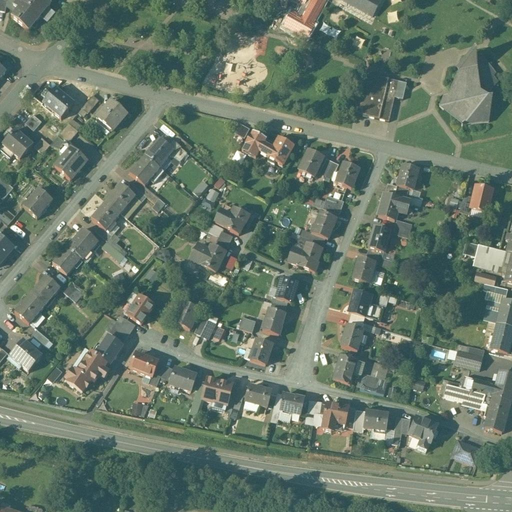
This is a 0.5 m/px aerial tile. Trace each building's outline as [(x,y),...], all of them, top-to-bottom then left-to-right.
[(51,6),(44,0),(26,0),(21,6),(16,2),(12,7),(17,11),(11,18),(28,33),(29,32),(41,18),(47,23),(50,19),(47,16),(50,13),(47,10),(50,6),(51,6)] [(339,0),(340,0),(340,1),(371,17),(380,0),(379,0),(339,0)] [(473,56),(455,69),(459,73),(448,98),(444,97),(443,97),(439,107),(462,126),(460,127),(461,128),(465,126),(488,123),(491,101),(487,101),(485,100),(497,84),(493,78),(495,75),(479,54),(475,58),(473,56)] [(406,85),(363,75),(354,115),(388,123),(394,99),(402,101),(406,85)] [(73,106),(55,91),(42,106),(42,107),(43,106),(53,115),(52,115),(60,122),(73,106)] [(98,103),(92,97),(83,108),(89,114),(98,103)] [(111,103),(96,120),(112,134),(118,127),(118,126),(125,118),(126,118),(127,116),(111,103)] [(41,124),(33,117),(25,125),(33,133),(41,124)] [(78,134),(68,125),(56,139),(67,147),(78,134)] [(32,147),(14,132),(1,148),(2,149),(3,148),(12,156),(12,157),(13,158),(19,163),(32,147)] [(248,137),(243,148),(240,154),(254,161),(257,155),(262,145),(263,146),(264,142),(250,134),(248,138),(248,137)] [(189,147),(177,137),(172,142),(184,153),(189,147)] [(41,140),(34,149),(42,156),(50,147),(41,140)] [(167,148),(159,141),(144,158),(159,170),(173,153),(167,148)] [(273,147),(264,142),(263,146),(262,145),(257,155),(267,160),(266,163),(272,166),(273,164),(280,167),(291,148),(276,141),(273,147)] [(184,153),(172,142),(167,148),(173,153),(182,161),(187,155),(184,153)] [(12,156),(3,148),(2,149),(1,148),(0,149),(0,154),(9,162),(13,158),(12,157),(12,156)] [(71,150),(55,169),(70,182),(86,163),(71,150)] [(306,154),(297,174),(312,180),(321,161),(306,154)] [(144,158),(129,176),(136,182),(144,189),(150,182),(159,171),(159,170),(144,158)] [(324,163),(318,176),(324,178),(330,166),(324,163)] [(336,169),(330,166),(324,178),(330,181),(336,169)] [(357,172),(342,166),(337,176),(339,177),(335,186),(350,192),(354,183),(353,183),(357,172)] [(418,172),(402,167),(402,168),(400,174),(396,188),(397,189),(408,192),(412,193),(412,192),(414,186),(418,172)] [(159,171),(150,182),(153,185),(163,174),(159,171)] [(13,190),(0,179),(0,199),(3,202),(13,190)] [(158,201),(144,189),(136,182),(132,187),(133,187),(146,198),(154,206),(158,201)] [(128,193),(120,186),(105,204),(120,216),(135,200),(135,199),(128,193)] [(146,198),(133,187),(128,193),(135,199),(135,200),(140,205),(146,198)] [(408,192),(397,189),(395,194),(406,197),(408,192)] [(492,193),(475,189),(473,199),(470,211),(486,215),(492,193)] [(38,190),(22,208),(36,221),(52,203),(38,190)] [(406,197),(395,194),(393,200),(399,202),(409,205),(410,198),(406,197)] [(393,200),(383,197),(377,218),(394,223),(397,214),(405,216),(409,205),(399,202),(393,200)] [(473,199),(463,197),(459,214),(469,217),(470,211),(473,199)] [(344,204),(327,198),(322,211),(339,217),(344,204)] [(422,201),(410,198),(409,205),(420,208),(422,201)] [(105,204),(90,221),(99,228),(105,234),(106,233),(113,225),(120,216),(105,204)] [(249,217),(233,209),(229,217),(221,213),(215,225),(230,231),(230,232),(238,237),(244,226),(245,226),(249,217)] [(15,219),(6,211),(2,216),(0,214),(0,222),(1,223),(7,228),(15,219)] [(336,221),(319,215),(315,228),(313,227),(310,235),(313,237),(324,241),(327,242),(332,229),(333,230),(336,221)] [(411,227),(396,223),(395,229),(409,233),(411,227)] [(119,230),(113,225),(106,233),(112,238),(119,230)] [(105,234),(99,228),(94,233),(106,244),(107,244),(109,241),(112,238),(106,233),(105,234)] [(390,234),(374,229),(368,250),(369,251),(383,255),(387,243),(390,234)] [(409,233),(395,229),(393,236),(407,240),(409,233)] [(97,245),(82,232),(67,249),(81,262),(82,263),(97,245)] [(231,239),(221,234),(218,239),(229,245),(231,239)] [(324,241),(313,237),(311,242),(322,246),(324,241)] [(311,242),(300,238),(297,244),(305,247),(320,252),(322,246),(311,242)] [(0,264),(12,250),(0,239),(0,264)] [(229,245),(218,239),(215,245),(226,250),(229,245)] [(121,251),(114,244),(113,245),(109,241),(107,244),(118,254),(121,251)] [(107,244),(106,244),(101,250),(113,260),(118,254),(107,244)] [(478,247),(465,244),(462,256),(475,259),(478,247)] [(197,247),(190,262),(201,267),(208,252),(197,247)] [(320,252),(305,247),(303,255),(299,254),(298,257),(291,254),(287,264),(314,274),(317,266),(316,266),(321,252),(320,252)] [(506,254),(478,247),(475,259),(473,267),(507,276),(511,256),(506,254)] [(225,255),(210,248),(208,252),(201,267),(215,274),(225,255)] [(67,249),(53,266),(67,278),(81,262),(67,249)] [(383,255),(369,251),(367,257),(381,261),(383,255)] [(118,254),(113,260),(118,265),(124,258),(118,254)] [(381,261),(367,257),(366,262),(374,265),(379,267),(381,261)] [(366,262),(358,260),(352,282),(368,286),(368,285),(371,276),(374,265),(366,262)] [(381,261),(379,267),(390,270),(392,264),(381,261)] [(495,279),(476,274),(474,282),(493,287),(495,279)] [(46,279),(30,297),(44,309),(50,303),(53,300),(60,291),(46,279)] [(298,285),(281,280),(277,291),(279,292),(276,302),(288,305),(291,306),(298,285)] [(84,295),(71,284),(67,289),(79,300),(84,295)] [(507,293),(484,288),(482,295),(505,300),(507,293)] [(79,300),(67,289),(62,294),(75,306),(79,300)] [(371,299),(354,294),(350,307),(350,308),(348,315),(351,316),(364,320),(379,324),(383,311),(369,307),(371,299)] [(132,295),(127,303),(130,305),(123,315),(127,317),(134,308),(133,307),(139,299),(132,295)] [(44,309),(30,297),(15,316),(29,328),(29,327),(39,316),(44,309)] [(139,299),(133,307),(134,308),(127,317),(127,318),(141,327),(141,326),(145,320),(153,309),(139,299)] [(50,303),(44,309),(52,316),(58,309),(53,305),(50,303)] [(511,305),(502,303),(499,315),(499,317),(501,318),(498,327),(511,330),(511,305)] [(198,312),(184,304),(177,319),(178,319),(175,326),(189,333),(193,325),(192,324),(198,312)] [(277,308),(271,306),(269,311),(284,316),(285,310),(277,308)] [(269,311),(262,333),(278,338),(281,330),(280,330),(284,316),(269,311)] [(499,315),(487,312),(484,323),(496,326),(498,327),(501,318),(499,317),(499,315)] [(39,316),(29,327),(34,331),(43,320),(39,316)] [(364,320),(351,316),(349,322),(362,325),(364,320)] [(134,328),(120,318),(117,324),(131,333),(134,328)] [(255,324),(242,320),(238,331),(252,335),(255,324)] [(202,321),(195,335),(200,338),(207,324),(202,321)] [(362,325),(349,322),(347,328),(361,332),(363,326),(362,325)] [(131,333),(117,324),(109,335),(124,344),(131,333)] [(215,327),(207,324),(200,338),(208,342),(215,327)] [(511,330),(498,327),(496,326),(493,340),(490,339),(487,351),(511,357),(511,351),(511,330)] [(347,328),(346,327),(343,336),(344,337),(340,349),(357,354),(359,345),(358,345),(362,332),(361,332),(347,328)] [(47,342),(35,332),(31,338),(43,348),(47,342)] [(108,338),(95,358),(107,365),(109,367),(122,348),(108,338)] [(23,342),(9,358),(28,375),(42,359),(23,342)] [(272,347),(256,342),(253,353),(250,362),(249,363),(265,368),(272,347)] [(483,354),(468,350),(466,356),(481,360),(483,354)] [(95,358),(85,351),(73,369),(78,372),(77,374),(75,372),(73,374),(71,373),(66,380),(68,381),(66,384),(82,395),(85,390),(86,391),(89,386),(88,385),(90,383),(93,385),(99,377),(102,380),(104,379),(107,375),(107,373),(103,371),(107,365),(95,358)] [(253,353),(247,351),(244,360),(250,362),(253,353)] [(466,356),(457,353),(454,367),(478,372),(481,360),(466,356)] [(157,365),(136,356),(133,363),(129,371),(151,380),(152,380),(153,376),(154,372),(157,365)] [(356,364),(340,360),(336,373),(335,373),(332,382),(349,387),(356,364)] [(159,366),(156,373),(154,372),(153,376),(160,379),(165,369),(159,366)] [(165,369),(160,379),(166,382),(170,371),(165,369)] [(188,375),(174,371),(168,387),(183,392),(193,395),(198,378),(188,375)] [(511,394),(511,377),(499,374),(495,387),(492,399),(509,404),(511,394)] [(153,376),(152,380),(151,380),(148,386),(156,389),(160,379),(153,376)] [(378,383),(364,379),(360,390),(375,394),(378,383)] [(495,387),(463,379),(460,391),(486,398),(492,399),(495,387)] [(232,388),(207,381),(204,391),(201,403),(213,405),(214,403),(226,406),(227,406),(229,399),(232,388)] [(238,390),(232,388),(229,399),(235,401),(238,390)] [(271,394),(248,388),(248,389),(245,388),(244,392),(243,395),(246,396),(244,404),(267,410),(271,394)] [(460,391),(447,388),(444,400),(462,405),(465,393),(460,391)] [(204,391),(198,389),(193,405),(200,407),(201,403),(204,391)] [(244,392),(238,390),(235,401),(241,403),(243,395),(244,392)] [(486,398),(465,393),(462,405),(476,409),(477,405),(484,407),(486,398)] [(294,399),(282,396),(280,406),(281,406),(280,413),(291,416),(300,418),(304,400),(295,398),(294,399)] [(492,399),(486,398),(484,407),(487,407),(484,419),(487,420),(486,422),(504,426),(509,404),(492,399)] [(229,399),(227,406),(226,406),(224,414),(230,415),(232,410),(235,401),(229,399)] [(241,403),(235,401),(232,410),(238,412),(241,403)] [(226,406),(214,403),(213,405),(212,411),(224,414),(226,406)] [(200,407),(193,405),(189,416),(197,418),(200,407)] [(320,416),(314,416),(312,428),(323,429),(324,423),(325,416),(324,416),(326,407),(322,406),(320,416)] [(338,409),(326,407),(324,416),(325,416),(324,423),(335,425),(344,427),(346,419),(348,410),(339,408),(338,409)] [(365,414),(355,412),(353,431),(353,433),(363,435),(363,431),(365,414)] [(291,416),(280,413),(278,422),(289,424),(291,416)] [(388,417),(365,414),(363,431),(371,432),(373,432),(373,431),(385,433),(386,433),(388,417)] [(354,420),(346,419),(344,427),(343,430),(347,430),(353,431),(354,420)] [(397,420),(394,434),(401,435),(403,421),(397,420)] [(437,429),(416,420),(408,438),(419,443),(429,446),(429,447),(437,429)] [(409,422),(403,421),(401,435),(407,436),(409,422)] [(504,426),(486,422),(484,431),(492,433),(501,436),(504,426)] [(335,425),(324,423),(323,429),(322,430),(324,433),(331,434),(333,432),(335,425)] [(385,433),(373,431),(373,432),(371,432),(370,440),(384,442),(386,433),(385,433)] [(401,435),(394,434),(392,447),(398,448),(401,435)] [(429,446),(419,443),(416,450),(425,454),(426,453),(429,446)] [(481,452),(457,443),(451,459),(475,468),(481,452)]
